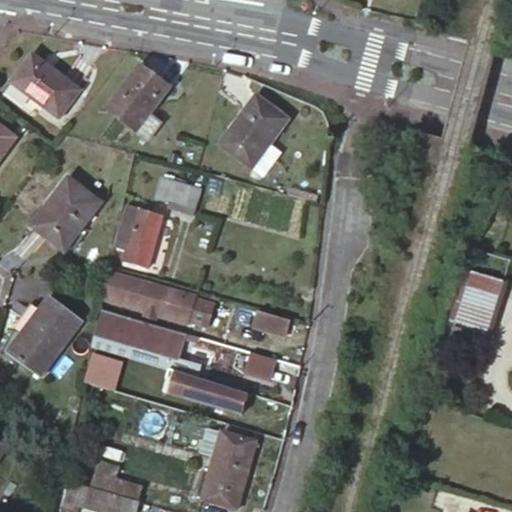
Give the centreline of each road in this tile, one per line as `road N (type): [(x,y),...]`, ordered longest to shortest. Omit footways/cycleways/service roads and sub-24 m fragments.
road 1 (residential): [(283,511),(301,442),(344,152)]
road 2 (tertiary): [(511,98),(244,29)]
road 3 (tertiary): [(244,29),(88,0)]
